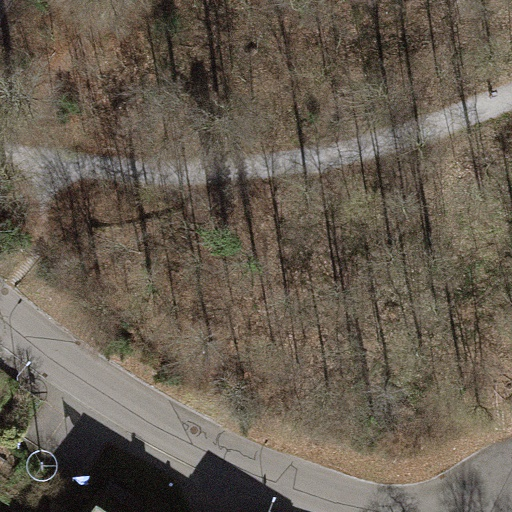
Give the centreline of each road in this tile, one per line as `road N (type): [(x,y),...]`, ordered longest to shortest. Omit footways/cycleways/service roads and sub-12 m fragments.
road 1 (track): [(511,93),(362,149),(250,171),(154,173),(0,144)]
road 2 (residential): [(0,317),(48,356),(188,439),(362,511)]
